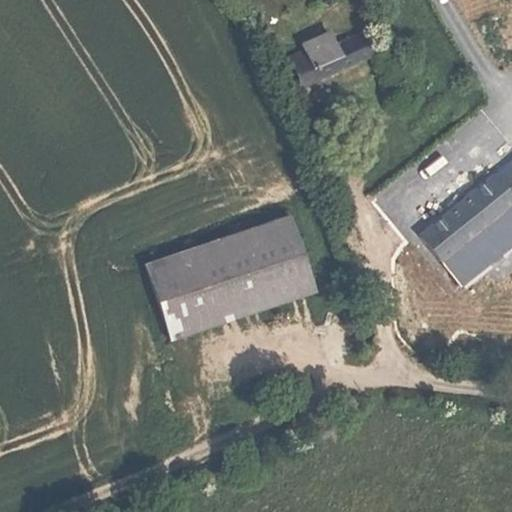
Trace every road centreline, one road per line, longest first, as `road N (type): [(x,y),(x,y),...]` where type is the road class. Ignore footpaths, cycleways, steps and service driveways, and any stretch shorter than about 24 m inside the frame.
road 1 (track): [(49,511),(332,396)]
road 2 (unclassified): [(332,396),(389,381),(511,393)]
